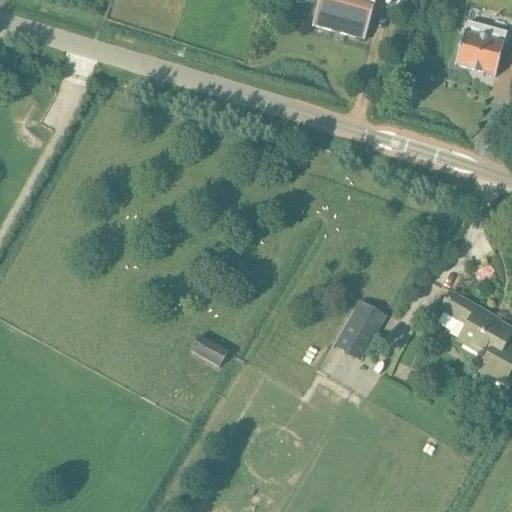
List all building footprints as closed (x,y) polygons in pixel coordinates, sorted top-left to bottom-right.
[(319,0),(312,28),(313,28),(313,27),(331,32),(331,31),(330,31),(331,28),(342,31),(342,34),(340,34),(340,35),(363,41),(363,42),(364,42),(375,0),(319,0)] [(460,48),(455,67),(456,68),(456,67),(494,77),(494,78),(495,78),(500,59),(504,45),(506,36),(503,35),(483,29),(467,24),(464,34),(460,48)] [(468,327),(459,342),(487,359),(479,373),(503,387),(511,370),(511,351),(509,350),(508,350),(504,348),(511,333),(511,332),(490,320),(491,318),(451,295),(441,312),(468,327)] [(334,348),(355,361),(381,317),(359,304),(334,348)] [(190,354),(218,371),(228,354),(200,338),(190,354)] [(175,386),(168,398),(187,408),(194,396),(175,386)]
